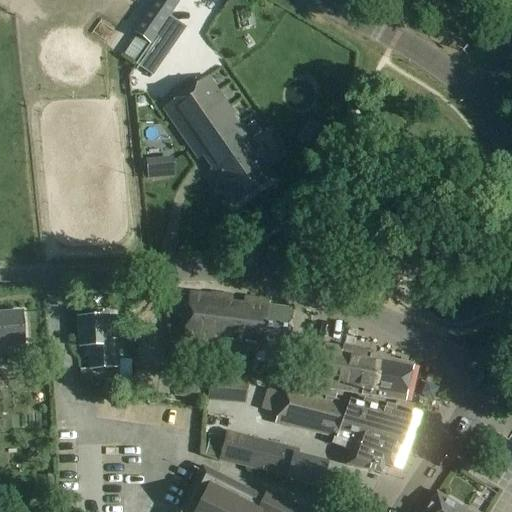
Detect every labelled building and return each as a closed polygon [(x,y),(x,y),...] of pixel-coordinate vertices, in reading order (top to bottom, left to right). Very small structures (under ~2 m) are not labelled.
[(156,0),(133,34),(149,45),(180,0),(156,0)] [(155,51),(142,68),(151,76),(164,58),(155,51)] [(207,78),(195,86),(189,78),(167,93),(173,102),(162,109),(198,159),(203,156),(213,170),(208,173),(217,187),(222,183),(237,204),(270,180),(252,154),(258,149),(207,78)] [(252,139),(260,133),(249,117),(240,123),(252,139)] [(425,198),(421,223),(445,227),(449,202),(436,200),(425,198)] [(373,284),(389,287),(393,265),(377,262),(377,265),(374,277),(373,284)] [(188,294),(181,343),(253,352),(254,348),(286,352),(292,312),(289,312),(289,310),(268,307),(268,303),(244,299),(242,306),(229,305),(230,298),(209,295),(209,297),(188,294)] [(0,355),(24,353),(21,313),(0,314),(0,355)] [(88,369),(115,368),(114,340),(107,341),(106,315),(76,317),(78,347),(87,346),(88,369)] [(322,346),(315,389),(403,403),(412,365),(369,356),(370,352),(340,346),(340,348),(322,346)] [(296,387),(296,386),(297,386),(299,369),(298,369),(284,367),(281,384),(296,387)] [(297,386),(314,389),(317,371),(300,368),(299,369),(297,386)] [(91,370),(79,370),(79,382),(91,382),(91,370)] [(176,397),(197,399),(199,379),(179,376),(176,397)] [(209,377),(207,401),(245,405),(247,381),(209,377)] [(400,448),(411,418),(393,413),(394,408),(386,406),(384,411),(375,409),(376,404),(363,400),(362,406),(348,402),(347,405),(334,401),(336,396),(329,394),(328,395),(317,392),(317,394),(285,385),(273,424),(333,438),(331,445),(350,451),(345,465),(379,475),(383,466),(391,469),(399,448),(400,448)] [(125,416),(126,425),(145,424),(145,415),(125,416)] [(219,461),(321,487),(327,465),(297,457),(298,451),(225,432),(219,461)] [(299,511),(300,511),(265,493),(263,498),(200,467),(177,511),(299,511)] [(464,511),(436,493),(423,511),(464,511)]
